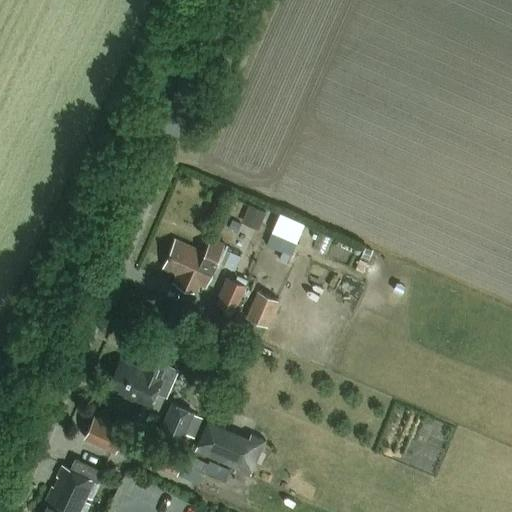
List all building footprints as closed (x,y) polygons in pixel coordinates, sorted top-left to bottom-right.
[(250,206),(242,223),(259,230),(266,213),(250,206)] [(271,233),(266,245),(282,251),(291,254),(300,231),(292,228),(287,239),(271,233)] [(208,238),(202,252),(173,239),(160,268),(174,275),(170,283),(193,294),(197,285),(203,288),(222,244),(208,238)] [(367,262),(371,251),(364,248),(360,259),(367,262)] [(287,264),(291,254),(282,251),(278,261),(287,264)] [(237,276),(235,281),(246,286),(248,281),(237,276)] [(226,277),(215,304),(234,312),(246,286),(235,281),(226,277)] [(257,291),(246,317),(267,326),(278,300),(257,291)] [(166,398),(178,370),(166,364),(167,361),(150,353),(141,372),(120,363),(110,385),(120,390),(117,395),(147,408),(154,392),(166,398)] [(178,446),(193,413),(174,405),(159,438),(178,446)] [(127,457),(136,437),(124,432),(125,431),(93,417),(83,440),(114,454),(115,452),(127,457)] [(227,464),(248,472),(260,443),(248,438),(207,421),(193,453),(226,466),(227,464)] [(175,478),(176,475),(199,485),(204,474),(224,483),(229,471),(209,462),(207,467),(185,457),(155,443),(145,464),(175,478)] [(94,482),(99,473),(72,461),(68,471),(59,467),(56,476),(62,479),(58,489),(51,486),(39,511),(83,511),(87,504),(82,501),(83,497),(89,499),(96,483),(94,482)]
